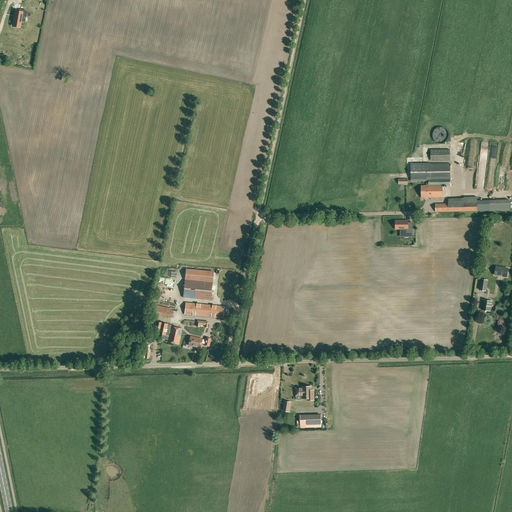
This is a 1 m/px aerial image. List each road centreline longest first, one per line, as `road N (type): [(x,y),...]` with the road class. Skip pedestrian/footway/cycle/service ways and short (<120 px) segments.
road 1 (unclassified): [(225,363),(509,355)]
road 2 (unclassified): [(0,369),(225,363)]
road 3 (track): [(258,217),(305,0)]
road 4 (unclassified): [(225,363),(258,217)]
